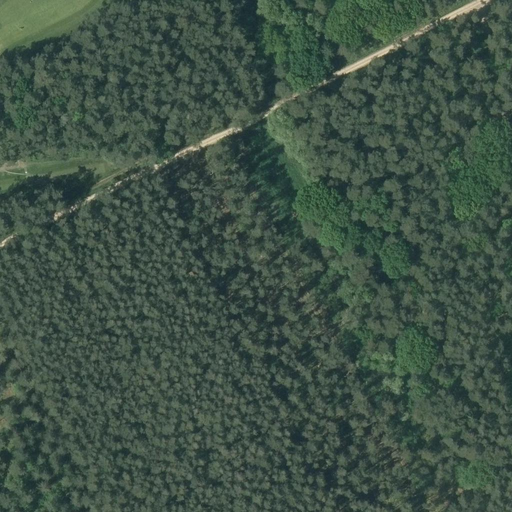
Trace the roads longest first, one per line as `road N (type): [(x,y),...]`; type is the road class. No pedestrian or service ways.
road 1 (track): [(489,0),(0,249)]
road 2 (track): [(511,152),(479,5)]
